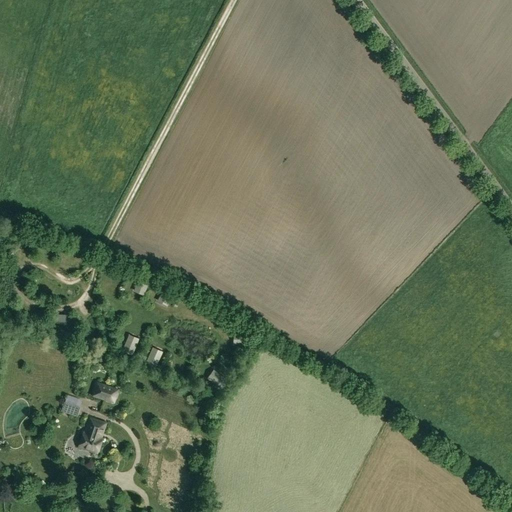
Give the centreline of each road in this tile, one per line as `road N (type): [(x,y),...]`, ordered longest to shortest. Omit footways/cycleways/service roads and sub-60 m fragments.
road 1 (unknown): [(234,0),(94,271)]
road 2 (unclassified): [(511,208),(359,0)]
